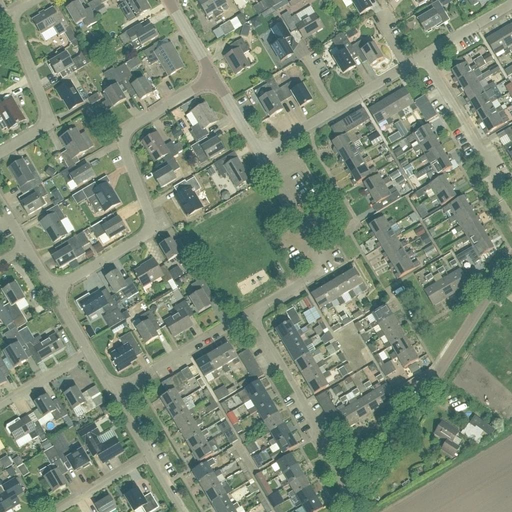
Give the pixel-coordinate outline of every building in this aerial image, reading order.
[(120,0),(122,4),(126,2),(136,18),(149,10),(143,0),(120,0)] [(220,16),(217,12),(209,0),(198,0),(197,1),(207,18),(213,14),(216,18),(220,16)] [(209,0),(217,12),(220,16),(223,14),(221,10),(227,6),(223,0),(209,0)] [(264,13),(273,8),(281,3),(278,0),(262,0),(263,2),(259,4),(264,13)] [(302,2),(301,0),(291,0),(288,2),(291,8),(302,2)] [(350,0),(360,16),(372,9),(366,0),(350,0)] [(430,14),(418,21),(425,34),(441,25),(437,18),(445,14),(438,2),(427,9),(430,14)] [(85,15),(78,3),(67,10),(76,26),(83,22),(87,29),(98,23),(91,11),(85,15)] [(281,3),(273,8),(275,12),(284,7),(281,3)] [(259,17),(264,13),(259,4),(253,8),(259,17)] [(77,39),(74,34),(68,25),(69,24),(62,14),(57,17),(52,9),(33,21),(41,34),(53,28),(58,37),(66,33),(68,37),(66,38),(70,44),(77,39)] [(292,19),(288,13),(281,16),(285,23),(292,34),(298,30),(304,40),(323,28),(315,15),(301,24),(296,16),(292,19)] [(247,24),(241,15),(236,18),(241,27),(247,24)] [(251,29),(259,24),(255,18),(247,23),(251,29)] [(281,63),(293,56),(284,41),(291,38),(283,24),(280,19),(269,26),(271,30),(277,40),(270,44),(281,63)] [(234,31),(229,22),(225,25),(230,34),(234,31)] [(511,24),(500,32),(509,47),(511,45),(511,24)] [(225,37),(230,34),(225,25),(220,28),(225,36),(225,37)] [(141,33),(138,27),(123,35),(128,43),(130,42),(132,44),(138,41),(142,47),(157,38),(151,27),(141,33)] [(511,54),(507,48),(509,47),(500,32),(486,40),(495,56),(503,51),(507,57),(511,54)] [(235,76),(250,67),(243,56),(249,52),(242,40),(230,47),(234,53),(225,58),(235,76)] [(346,54),(353,50),(347,40),(335,47),(340,55),(333,59),(343,75),(355,68),(346,54)] [(358,58),(364,55),(370,67),(382,60),(374,45),(367,49),(362,42),(352,48),(358,58)] [(184,68),(170,44),(158,52),(155,47),(144,53),(152,66),(159,62),(169,77),(184,68)] [(58,76),(70,68),(73,74),(85,67),(79,57),(70,62),(66,55),(50,64),(52,66),(50,67),(55,76),(57,75),(58,76)] [(491,56),(483,60),(486,66),(494,61),(491,56)] [(458,83),(479,70),(476,66),(470,69),(466,63),(451,72),(455,79),(453,80),(455,85),(458,83)] [(121,81),(122,83),(128,92),(133,89),(140,101),(152,94),(143,80),(136,84),(125,65),(115,70),(121,81)] [(500,72),(497,67),(489,71),(492,76),(500,72)] [(121,81),(115,70),(114,69),(103,75),(107,80),(112,90),(105,94),(108,98),(105,100),(106,101),(102,104),(106,112),(113,107),(114,108),(125,101),(117,86),(122,83),(121,81)] [(464,93),(479,84),(485,81),(482,76),(479,70),(458,83),(462,89),(459,91),(461,95),(464,93)] [(82,88),(73,74),(61,81),(64,86),(57,91),(69,111),(83,103),(76,91),(82,88)] [(255,93),(260,101),(270,118),(283,111),(275,96),(281,93),(272,77),(265,81),(267,85),(255,93)] [(287,101),(293,97),(300,109),(312,101),(303,86),(296,91),(292,83),(280,90),(287,101)] [(470,103),(485,94),(491,91),(488,86),(482,90),(479,84),(464,93),(468,99),(465,101),(467,105),(470,104),(470,103)] [(417,110),(405,89),(392,96),(401,112),(402,112),(410,107),(413,113),(417,110)] [(476,114),(491,105),(497,101),(491,91),(485,94),(470,103),(470,104),(474,110),(471,111),(474,116),(476,114)] [(91,106),(100,101),(96,95),(88,100),(91,106)] [(401,120),(405,117),(402,112),(401,112),(392,96),(380,104),(389,119),(391,118),(398,114),(401,120)] [(415,103),(419,110),(429,103),(425,97),(415,103)] [(0,100),(0,124),(4,122),(9,130),(25,121),(13,100),(3,106),(0,100)] [(423,116),(433,110),(429,103),(419,110),(423,116)] [(389,127),(394,124),(391,118),(389,119),(380,104),(368,111),(378,126),(386,121),(389,127)] [(199,125),(191,129),(199,142),(209,136),(205,129),(216,123),(206,105),(192,113),(199,125)] [(495,111),(491,105),(476,114),(480,120),(477,122),(480,126),(483,124),(482,124),(497,115),(503,112),(501,107),(495,111)] [(437,117),(433,110),(423,116),(427,123),(437,117)] [(346,119),(353,131),(364,124),(357,113),(346,119)] [(501,121),(497,115),(482,124),(483,124),(486,130),(483,132),(486,136),(509,122),(507,118),(501,121)] [(348,134),(353,131),(346,119),(341,123),(348,134)] [(338,154),(353,145),(359,142),(356,137),(350,141),(347,135),(348,134),(341,123),(330,129),(337,140),(332,143),(335,148),(333,149),(333,152),(335,156),(338,154)] [(434,138),(434,137),(430,131),(433,129),(431,125),(407,139),(410,144),(415,140),(419,146),(419,147),(434,138)] [(405,128),(398,132),(402,138),(409,134),(405,128)] [(69,169),(76,165),(80,163),(77,157),(94,147),(86,135),(81,138),(76,130),(61,139),(68,151),(61,155),(69,169)] [(504,132),(497,136),(504,147),(511,143),(510,143),(508,139),(504,132)] [(155,163),(163,158),(166,163),(174,158),(179,155),(172,143),(165,147),(157,134),(143,142),(155,163)] [(440,148),(436,142),(439,140),(437,135),(434,137),(434,138),(419,147),(419,146),(413,150),(416,154),(421,151),(425,157),(440,148)] [(378,136),(367,140),(369,145),(380,142),(378,136)] [(203,141),(192,147),(191,148),(197,158),(205,154),(209,161),(224,152),(217,139),(206,146),(203,141)] [(356,151),(353,145),(338,154),(341,159),(339,160),(339,162),(341,166),(345,164),(344,164),(359,155),(359,156),(365,152),(362,148),(356,151)] [(428,161),(431,167),(446,158),(442,152),(446,150),(443,146),(440,148),(425,157),(419,160),(422,164),(428,161)] [(363,161),(359,156),(359,155),(344,164),(345,164),(348,170),(345,172),(348,176),(351,175),(351,174),(365,166),(371,162),(368,158),(363,161)] [(449,156),(446,158),(431,167),(415,177),(418,181),(434,171),(437,178),(452,169),(448,162),(452,160),(449,156)] [(221,177),(228,173),(237,188),(251,179),(246,171),(245,172),(238,159),(230,164),(226,157),(214,164),(221,177)] [(172,174),(180,169),(174,158),(166,163),(162,165),(165,170),(154,177),(161,189),(176,180),(172,174)] [(33,190),(41,185),(43,184),(39,177),(36,172),(30,175),(22,161),(9,169),(21,188),(28,183),(33,190)] [(80,171),(76,165),(69,169),(61,174),(68,185),(74,181),(78,187),(95,177),(88,166),(80,171)] [(369,172),(365,166),(351,174),(351,175),(354,181),(351,183),(354,187),(377,173),(375,168),(369,172)] [(392,182),(401,177),(397,171),(389,177),(392,182)] [(378,176),(364,184),(367,191),(364,193),(367,197),(370,195),(385,186),(385,187),(390,183),(388,179),(382,182),(378,176)] [(450,188),(446,182),(449,180),(446,176),(423,190),(426,194),(431,191),(435,197),(450,188)] [(396,181),(399,186),(406,182),(403,177),(396,181)] [(187,190),(175,197),(188,217),(203,208),(194,194),(201,190),(194,179),(184,185),(187,190)] [(76,203),(86,198),(87,199),(94,194),(105,213),(120,204),(114,195),(107,183),(99,188),(96,183),(73,197),(76,203)] [(32,198),(21,204),(28,216),(43,208),(46,205),(42,199),(48,196),(41,185),(33,190),(29,193),(32,198)] [(385,186),(370,195),(374,201),(371,203),(377,214),(401,200),(394,189),(388,192),(385,187),(385,186)] [(455,190),(453,186),(450,188),(435,197),(430,200),(432,204),(438,201),(441,207),(456,199),(452,192),(455,190)] [(418,199),(426,194),(423,190),(416,194),(415,195),(418,199)] [(445,215),(451,212),(454,217),(454,218),(469,209),(469,208),(465,202),(468,200),(466,196),(442,210),(445,215)] [(61,197),(56,200),(52,202),(54,207),(63,201),(61,197)] [(53,243),(67,235),(60,223),(65,220),(57,206),(46,213),(49,218),(41,223),(53,243)] [(451,225),(457,222),(460,228),(475,219),(471,213),(475,211),(472,206),(469,208),(469,209),(454,218),(454,217),(449,221),(451,225)] [(417,210),(421,217),(426,214),(422,207),(417,210)] [(481,221),(478,217),(475,219),(460,228),(455,231),(457,235),(463,232),(466,238),(467,238),(481,229),(477,223),(481,221)] [(126,230),(119,218),(105,226),(103,222),(91,229),(97,239),(106,234),(109,240),(126,230)] [(375,237),(390,228),(390,229),(396,225),(393,221),(387,224),(384,218),(369,227),(373,233),(370,235),(372,239),(375,237)] [(487,231),(484,227),(481,229),(467,238),(466,238),(461,241),(464,246),(469,242),(473,248),(487,240),(487,239),(484,233),(487,231)] [(390,228),(375,237),(379,244),(376,245),(378,250),(381,248),(381,247),(396,239),(402,235),(399,231),(393,234),(390,229),(390,228)] [(66,250),(53,258),(60,270),(69,264),(76,260),(73,254),(89,244),(83,233),(63,245),(66,250)] [(473,248),(456,258),(460,265),(467,261),(466,259),(469,256),(474,265),(481,261),(480,259),(494,250),(490,244),(493,242),(491,237),(487,239),(487,240),(473,248)] [(396,239),(381,247),(381,248),(385,254),(382,256),(385,260),(388,258),(387,258),(402,249),(408,246),(405,241),(400,245),(396,239)] [(197,268),(192,260),(183,246),(177,250),(171,240),(160,247),(169,262),(176,258),(181,266),(183,265),(188,273),(197,268)] [(93,255),(101,251),(98,244),(90,247),(93,255)] [(387,258),(388,258),(391,264),(388,266),(391,270),(394,268),(408,259),(408,260),(414,256),(412,252),(406,255),(402,249),(387,258)] [(408,259),(394,268),(397,274),(394,276),(397,280),(420,266),(418,262),(412,265),(408,260),(408,259)] [(76,260),(69,264),(73,271),(80,267),(76,260)] [(145,266),(133,273),(143,289),(161,278),(165,284),(173,280),(165,266),(159,269),(153,260),(144,265),(145,266)] [(343,277),(352,291),(358,287),(362,294),(367,291),(354,270),(343,277)] [(448,277),(457,293),(469,286),(460,270),(448,277)] [(126,287),(117,272),(106,279),(116,295),(122,291),(127,300),(139,293),(133,283),(126,287)] [(352,291),(343,277),(333,283),(341,298),(347,294),(351,300),(355,298),(352,291)] [(445,300),(457,293),(448,277),(436,284),(445,300)] [(199,314),(211,306),(203,294),(209,290),(203,280),(192,287),(196,295),(190,299),(199,314)] [(345,304),(341,298),(333,283),(322,289),(330,304),(337,300),(340,306),(345,304)] [(3,308),(6,313),(12,322),(17,330),(27,323),(23,316),(16,305),(24,300),(15,284),(3,292),(10,304),(3,308)] [(433,307),(445,300),(436,284),(423,292),(433,307)] [(333,308),(330,304),(322,289),(311,296),(319,310),(326,307),(328,311),(333,308)] [(81,311),(84,310),(88,317),(103,308),(107,316),(109,315),(115,325),(125,320),(111,297),(104,301),(99,292),(87,299),(86,297),(76,303),(81,311)] [(174,338),(193,327),(188,319),(194,316),(185,302),(174,309),(177,315),(165,322),(174,338)] [(366,314),(373,310),(371,306),(363,310),(366,314)] [(378,326),(393,318),(386,307),(372,315),(376,322),(369,326),(372,330),(378,326)] [(316,321),(321,319),(314,308),(303,315),(309,324),(315,320),(316,321)] [(296,334),(301,331),(300,330),(296,333),(292,327),(295,326),(296,326),(302,323),(293,309),(286,313),(290,322),(289,322),(290,322),(275,331),(282,342),(296,333),(296,334)] [(158,338),(150,325),(156,322),(150,312),(139,318),(139,319),(132,323),(132,324),(136,330),(137,329),(146,344),(158,338)] [(355,321),(363,316),(360,312),(352,317),(355,321)] [(344,327),(352,323),(349,318),(342,323),(344,327)] [(385,337),(399,328),(393,318),(378,326),(382,332),(376,335),(379,340),(385,337)] [(323,332),(327,330),(322,322),(318,325),(323,332)] [(359,333),(363,331),(359,323),(355,326),(359,333)] [(333,333),(341,329),(339,325),(331,329),(333,333)] [(387,350),(391,348),(406,339),(399,328),(385,337),(388,343),(384,346),(387,350)] [(7,359),(3,362),(5,366),(9,372),(14,369),(28,361),(20,348),(25,345),(16,329),(4,335),(12,348),(4,353),(7,359)] [(303,344),(299,338),(303,335),(301,331),(296,334),(296,333),(282,342),(288,353),(303,344)] [(118,373),(128,368),(127,366),(137,360),(131,350),(138,346),(130,333),(120,339),(124,347),(111,355),(115,362),(113,364),(118,373)] [(329,343),(333,341),(329,333),(325,335),(329,343)] [(365,344),(370,342),(365,334),(361,336),(365,344)] [(38,338),(26,346),(33,357),(38,354),(43,362),(64,349),(56,335),(41,344),(38,338)] [(397,358),(412,350),(406,339),(391,348),(395,354),(390,357),(392,361),(397,358)] [(294,363),(309,355),(305,349),(313,344),(310,340),(303,344),(288,353),(294,363)] [(331,356),(335,354),(340,351),(335,344),(331,346),(327,349),(331,356)] [(218,351),(226,366),(232,362),(235,366),(240,363),(236,357),(229,345),(218,351)] [(372,355),(376,352),(371,345),(367,347),(372,355)] [(241,361),(251,355),(248,350),(238,356),(241,361)] [(412,350),(397,358),(404,369),(419,361),(412,350)] [(230,372),(226,366),(218,351),(207,358),(215,372),(222,368),(226,374),(230,372)] [(301,374),(315,366),(312,359),(316,357),(313,353),(309,355),(294,363),(301,374)] [(342,365),(346,362),(341,354),(337,357),(342,365)] [(244,367),(254,361),(251,355),(241,361),(244,367)] [(378,366),(378,365),(382,363),(378,355),(374,358),(378,366)] [(219,378),(215,372),(207,358),(196,364),(205,379),(211,375),(215,381),(219,378)] [(247,372),(257,366),(254,361),(244,367),(247,372)] [(322,376),(318,370),(325,365),(323,361),(315,366),(301,374),(307,385),(322,376)] [(385,377),(395,371),(390,363),(380,369),(385,377)] [(348,375),(352,373),(348,365),(344,368),(348,375)] [(250,377),(260,371),(257,366),(247,372),(250,377)] [(181,373),(187,383),(194,379),(188,369),(181,373)] [(260,371),(250,377),(248,378),(252,383),(264,376),(260,371)] [(322,376),(307,385),(314,396),(328,387),(324,381),(331,376),(329,372),(322,376)] [(175,376),(181,386),(187,383),(181,373),(175,376)] [(176,389),(181,386),(175,376),(170,379),(176,389)] [(201,390),(206,387),(201,379),(197,382),(201,390)] [(240,389),(248,385),(245,381),(238,385),(240,389)] [(251,402),(265,393),(259,382),(244,391),(251,402)] [(374,392),(383,408),(396,401),(386,385),(381,388),(379,384),(373,388),(375,392),(374,392)] [(160,399),(167,410),(181,401),(177,395),(184,391),(181,386),(176,389),(160,399)] [(229,396),(237,391),(235,387),(227,392),(229,396)] [(84,400),(77,388),(65,395),(74,411),(81,406),(85,414),(97,407),(90,396),(84,400)] [(208,400),(212,398),(207,390),(203,393),(208,400)] [(318,404),(328,398),(325,392),(315,398),(318,404)] [(383,408),(374,392),(369,395),(367,392),(360,396),(363,399),(362,399),(372,415),(383,408)] [(219,402),(226,398),(224,393),(216,398),(219,402)] [(257,412),(272,404),(265,393),(251,402),(254,408),(248,412),(250,416),(257,412)] [(47,397),(35,404),(44,418),(38,422),(41,427),(54,419),(56,423),(67,416),(58,400),(52,404),(47,397)] [(321,409),(331,403),(328,398),(318,404),(321,409)] [(372,415),(362,399),(357,402),(355,398),(349,402),(351,406),(350,406),(360,422),(372,415)] [(188,412),(187,412),(184,406),(189,403),(186,399),(181,402),(181,401),(167,410),(173,421),(188,412)] [(209,414),(214,411),(218,409),(214,401),(210,404),(211,406),(206,409),(209,414)] [(225,413),(229,410),(224,403),(220,405),(225,413)] [(324,414),(334,408),(331,403),(321,409),(324,414)] [(264,423),(278,415),(272,404),(257,412),(264,423)] [(360,422),(350,406),(345,409),(343,405),(336,409),(339,413),(338,414),(347,429),(360,422)] [(327,419),(338,413),(334,408),(324,414),(327,419)] [(192,410),(188,412),(173,421),(179,432),(194,423),(190,417),(195,414),(192,410)] [(221,422),(225,419),(220,412),(216,414),(221,422)] [(227,416),(233,427),(237,424),(239,423),(232,413),(227,416)] [(338,413),(327,419),(330,424),(341,418),(338,413)] [(270,434),(285,425),(278,415),(264,423),(267,429),(262,432),(265,437),(270,434)] [(479,438),(483,432),(490,438),(495,431),(474,417),(469,425),(461,435),(475,444),(476,442),(478,445),(480,443),(481,444),(483,441),(479,438)] [(7,426),(6,430),(10,436),(12,434),(17,442),(20,448),(32,441),(39,437),(42,443),(48,439),(41,427),(38,422),(32,425),(27,418),(15,425),(13,423),(7,426)] [(194,423),(179,432),(186,442),(200,434),(197,428),(201,425),(199,420),(194,423)] [(453,459),(459,448),(452,444),(459,432),(443,421),(434,435),(446,443),(441,451),(453,459)] [(227,433),(231,430),(227,422),(222,425),(227,433)] [(237,434),(238,434),(242,432),(237,424),(233,427),(237,434)] [(276,445),(291,436),(285,425),(270,434),(273,440),(269,443),(271,447),(276,444),(276,445)] [(115,439),(103,446),(98,438),(101,436),(94,426),(79,435),(92,457),(97,454),(104,465),(123,453),(115,439)] [(200,434),(186,442),(192,453),(207,444),(203,438),(209,435),(206,430),(200,434)] [(233,443),(237,441),(233,433),(229,436),(233,443)] [(244,445),(248,443),(243,435),(239,438),(244,445)] [(50,440),(54,447),(64,465),(69,462),(75,473),(83,468),(84,470),(90,467),(88,465),(90,464),(82,451),(73,456),(68,447),(65,450),(57,436),(50,440)] [(291,436),(276,445),(280,450),(274,454),(277,459),(297,447),(291,436)] [(211,442),(207,445),(207,444),(192,453),(195,457),(194,459),(196,462),(198,462),(199,464),(213,455),(209,449),(214,446),(211,442)] [(250,456),(254,453),(250,446),(246,448),(250,456)] [(64,465),(54,447),(44,453),(51,466),(41,472),(54,494),(67,486),(60,474),(67,470),(64,465)] [(236,462),(240,459),(235,451),(231,454),(236,462)] [(283,475),(297,466),(295,462),(295,461),(293,458),(292,457),(291,455),(276,464),(280,471),(275,473),(278,478),(283,475)] [(0,457),(0,466),(2,469),(9,464),(3,456),(0,457)] [(20,477),(26,473),(15,457),(9,461),(20,477)] [(256,467),(261,464),(256,457),(252,459),(256,467)] [(199,483),(213,475),(209,468),(215,465),(213,460),(192,472),(199,483)] [(242,472),(246,470),(242,462),(238,465),(242,472)] [(297,466),(283,475),(287,482),(281,485),(283,489),(289,486),(304,477),(297,466)] [(12,469),(7,472),(11,478),(16,475),(12,469)] [(213,475),(199,483),(205,494),(220,486),(216,479),(222,476),(219,471),(213,475)] [(248,483),(253,481),(248,473),(244,476),(248,483)] [(254,477),(259,485),(263,482),(259,475),(254,477)] [(291,499),(296,497),(310,488),(304,477),(289,486),(293,492),(288,495),(291,499)] [(7,511),(19,505),(15,498),(23,494),(15,481),(4,487),(7,493),(0,497),(0,511),(5,511),(7,511)] [(220,486),(205,494),(211,505),(226,496),(222,490),(228,487),(226,482),(220,486)] [(255,494),(259,491),(255,484),(250,486),(255,494)] [(270,493),(265,485),(261,488),(265,496),(270,493)] [(302,507),(317,499),(310,488),(296,497),(302,507)] [(146,502),(139,490),(126,498),(133,511),(136,511),(142,509),(144,511),(154,511),(159,509),(153,498),(146,502)] [(261,505),(265,502),(261,495),(257,497),(261,505)] [(215,511),(224,511),(232,507),(226,496),(211,505),(215,511)] [(276,504),(271,496),(267,499),(272,506),(276,504)] [(114,511),(117,510),(110,498),(96,507),(98,511),(114,511)] [(323,509),(317,499),(302,507),(302,508),(295,511),(318,511),(323,510),(323,509)]
